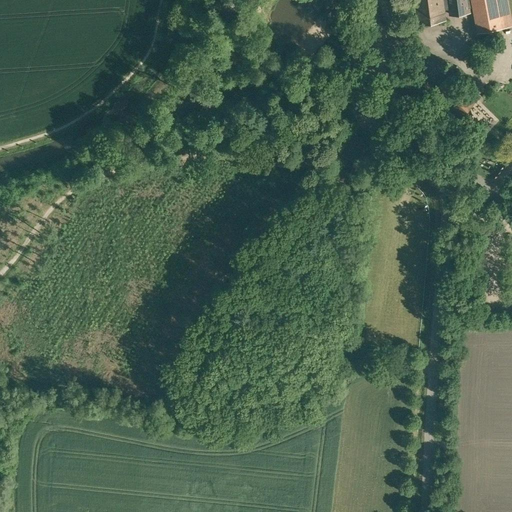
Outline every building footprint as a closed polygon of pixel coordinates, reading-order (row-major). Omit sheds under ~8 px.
[(340,0),(321,0),(334,10),(340,0)] [(444,0),(415,0),(418,23),(447,19),(446,9),(444,0)] [(444,0),(446,9),(450,9),(451,15),(470,12),(469,8),(473,7),(471,0),(444,0)] [(507,0),(471,0),(473,7),(477,31),(511,26),(507,0)] [(450,73),(437,88),(429,82),(426,86),(459,117),(477,98),(450,73)]
